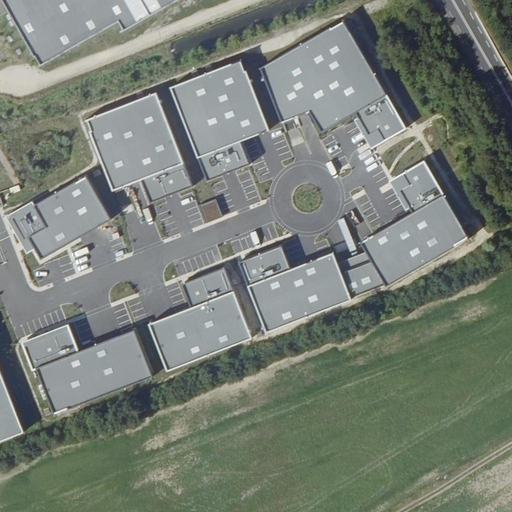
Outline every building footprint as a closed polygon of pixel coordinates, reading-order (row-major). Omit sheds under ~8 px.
[(2,0),(35,57),(36,56),(41,64),(40,64),(41,66),(119,21),(124,29),(121,31),(122,32),(179,0),(2,0)] [(410,132),(348,24),(264,72),(284,106),(297,98),(319,138),(356,117),(376,152),(410,132)] [(242,64),(173,91),(209,184),(253,167),(244,144),(269,135),(242,64)] [(159,94),(89,121),(118,194),(145,184),(151,200),(194,183),(159,94)] [(411,214),(363,242),(371,255),(386,282),(388,286),(471,239),(426,161),(391,180),(411,214)] [(36,206),(13,218),(35,258),(42,255),(45,261),(112,223),(90,183),(39,212),(36,206)] [(250,190),(222,202),(228,217),(256,205),(250,190)] [(206,222),(222,217),(217,199),(200,204),(206,222)] [(283,244),(241,262),(269,332),(352,298),(340,268),(333,251),(293,268),(283,244)] [(371,255),(340,268),(352,298),(386,282),(371,255)] [(193,309),(153,325),(171,370),(255,337),(228,269),(184,287),(193,309)] [(70,323),(26,340),(38,372),(40,371),(58,418),(157,380),(139,333),(82,355),(70,323)] [(0,441),(23,433),(0,374),(0,441)]
